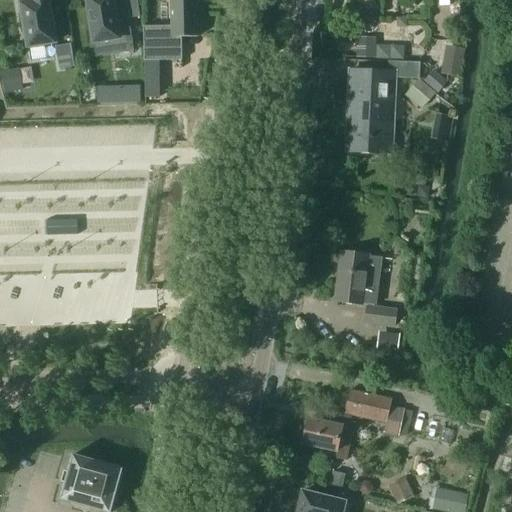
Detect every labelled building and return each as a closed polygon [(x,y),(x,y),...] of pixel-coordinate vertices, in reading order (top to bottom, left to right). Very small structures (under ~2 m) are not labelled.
[(24,16),(20,17),(22,33),(26,32),(28,44),(29,47),(56,43),(49,0),(33,0),(34,2),(22,4),(24,16)] [(87,0),(88,3),(90,14),(91,24),(88,25),(91,41),(94,40),(94,43),(95,46),(119,42),(121,54),(134,52),(131,28),(119,30),(114,0),(87,0)] [(155,0),(156,44),(196,43),(194,0),(155,0)] [(0,72),(5,93),(37,85),(31,64),(0,72)] [(395,72),(350,70),(348,117),(352,117),(351,152),(391,154),(394,99),(389,99),(389,85),(394,86),(395,72)] [(160,78),(145,78),(145,98),(161,98),(160,78)] [(47,236),(78,235),(77,220),(47,221),(47,236)] [(381,258),(369,257),(369,256),(341,252),(335,301),(363,305),(363,303),(368,304),(375,305),(377,290),(378,290),(380,274),(379,274),(381,258)] [(375,308),(375,305),(368,304),(366,323),(395,327),(397,311),(375,308)] [(390,408),(392,400),(350,390),(345,414),(387,423),(385,433),(399,436),(405,411),(390,408)] [(343,426),(308,419),(303,445),(338,452),(343,426)] [(106,511),(111,511),(124,470),(73,456),(68,473),(65,472),(63,482),(65,482),(61,499),(106,511)] [(398,504),(415,497),(406,478),(389,486),(398,504)] [(371,483),(366,482),(362,485),(360,490),(363,494),(368,495),(373,492),(374,487),(371,483)] [(465,511),(469,495),(439,489),(435,511),(441,511),(465,511)] [(349,511),(351,504),(303,492),(297,511),(349,511)]
